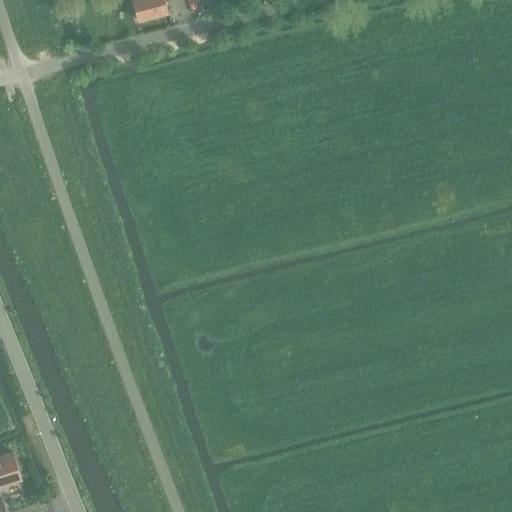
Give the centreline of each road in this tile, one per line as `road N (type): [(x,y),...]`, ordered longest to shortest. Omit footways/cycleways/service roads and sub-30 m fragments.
road 1 (unknown): [(0,59),(160,511)]
road 2 (unclassified): [(78,511),(0,313)]
